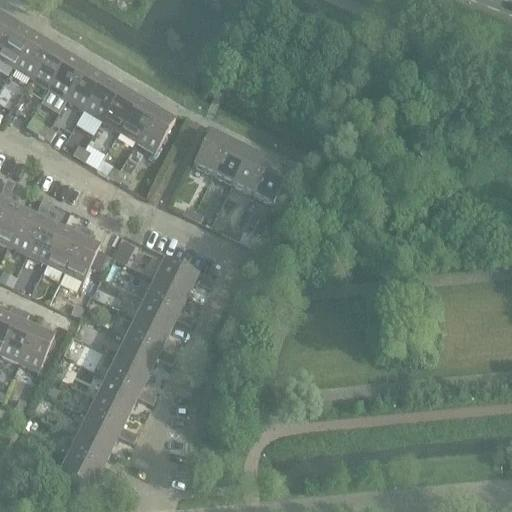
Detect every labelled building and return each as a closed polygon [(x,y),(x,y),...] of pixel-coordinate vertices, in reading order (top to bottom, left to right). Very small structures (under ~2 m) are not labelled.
[(0,56),(16,29),(0,19),(0,56)] [(34,40),(16,29),(0,56),(0,63),(14,73),(34,40)] [(51,51),(34,40),(14,73),(32,83),(51,51)] [(69,61),(51,51),(32,83),(49,94),(69,61)] [(86,72),(69,61),(49,94),(67,104),(86,72)] [(104,83),(86,72),(67,104),(84,115),(104,83)] [(121,93),(104,83),(84,115),(102,126),(121,93)] [(139,104),(121,93),(102,126),(119,136),(139,104)] [(156,115),(139,104),(119,136),(137,147),(156,115)] [(14,112),(9,121),(14,124),(20,116),(14,112)] [(175,126),(156,115),(137,147),(155,158),(175,126)] [(44,129),(38,139),(44,142),(49,133),(44,129)] [(49,133),(44,142),(50,146),(56,137),(49,133)] [(193,169),(213,179),(229,147),(209,137),(193,169)] [(249,156),(229,147),(213,179),(233,189),(249,156)] [(73,160),(79,163),(84,154),(78,150),(73,160)] [(90,158),(84,154),(79,163),(85,167),(90,158)] [(269,166),(249,156),(233,189),(252,199),(269,166)] [(119,175),(113,172),(110,170),(112,167),(104,162),(96,174),(114,185),(119,175)] [(289,176),(269,166),(252,199),(272,209),(289,176)] [(125,179),(119,175),(114,185),(120,188),(125,179)] [(7,185),(2,194),(11,198),(15,189),(7,185)] [(2,206),(0,204),(0,221),(11,198),(2,194),(0,198),(4,202),(2,206)] [(20,202),(11,198),(0,221),(0,246),(9,251),(25,217),(10,210),(12,206),(17,207),(20,202)] [(43,204),(39,211),(48,215),(51,208),(43,204)] [(39,224),(25,217),(9,251),(27,259),(48,215),(39,211),(37,216),(41,220),(39,224)] [(182,219),(191,223),(194,216),(186,212),(182,219)] [(49,223),(54,224),(57,219),(48,215),(27,259),(45,268),(62,234),(47,227),(49,223)] [(203,221),(194,216),(191,223),(200,228),(203,221)] [(76,241),(62,234),(45,268),(64,277),(85,233),(76,228),(74,234),(78,237),(76,241)] [(221,239),(230,243),(233,236),(225,232),(221,239)] [(94,237),(85,233),(64,277),(83,286),(99,252),(84,245),(86,241),(91,242),(94,237)] [(242,240),(233,236),(230,243),(238,247),(242,240)] [(123,245),(115,262),(127,268),(135,251),(123,245)] [(165,264),(155,285),(187,301),(197,280),(165,264)] [(202,283),(199,289),(209,294),(212,288),(202,283)] [(187,301),(155,285),(145,304),(178,320),(180,316),(187,301)] [(184,328),(187,320),(180,316),(178,320),(145,304),(136,324),(168,339),(176,324),(184,328)] [(12,323),(0,318),(0,359),(1,360),(20,314),(11,311),(9,316),(13,319),(12,323)] [(29,318),(20,314),(1,360),(19,368),(34,333),(19,326),(21,323),(27,323),(29,318)] [(195,324),(187,320),(184,328),(191,331),(195,324)] [(168,339),(136,324),(126,343),(159,359),(161,355),(168,339)] [(54,341),(34,333),(19,368),(39,376),(54,341)] [(164,366),(168,359),(161,355),(159,359),(126,343),(117,362),(149,378),(157,363),(164,366)] [(176,362),(168,359),(164,366),(172,370),(176,362)] [(149,378),(117,362),(107,382),(139,398),(141,394),(149,378)] [(145,406),(149,398),(141,394),(139,398),(107,382),(97,402),(130,418),(137,402),(145,406)] [(51,392),(47,398),(55,402),(58,396),(51,392)] [(156,402),(149,398),(145,406),(153,409),(156,402)] [(130,418),(97,402),(88,421),(120,437),(122,433),(130,418)] [(19,404),(15,414),(21,416),(26,407),(19,404)] [(120,437),(88,421),(78,441),(110,457),(118,441),(126,445),(130,437),(122,433),(120,437)] [(137,440),(130,437),(126,445),(133,448),(137,440)] [(110,457),(78,441),(69,460),(101,476),(103,472),(110,457)] [(101,476),(69,460),(59,480),(91,496),(99,480),(107,483),(111,475),(103,472),(101,476)] [(118,479),(111,475),(107,483),(114,487),(118,479)]
